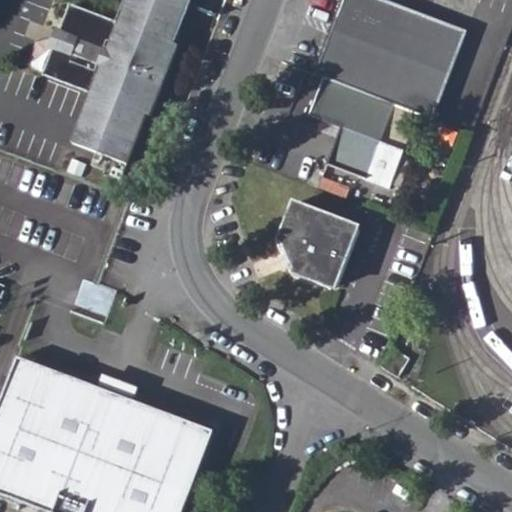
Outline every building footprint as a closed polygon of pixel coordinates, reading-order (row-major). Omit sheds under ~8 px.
[(128,0),(121,19),(76,2),(69,5),(60,30),(69,32),(64,46),(55,43),(46,67),(49,73),(94,90),(75,141),(129,162),(149,110),(153,112),(179,41),(175,39),(190,0),(128,0)] [(350,2),(317,91),(327,95),(372,112),(395,120),(405,124),(436,135),(469,46),(350,2)] [(69,32),(60,30),(55,43),(64,46),(69,32)] [(372,112),(327,95),(315,127),(320,139),(339,147),(328,180),(327,182),(392,205),(406,167),(392,161),(382,158),(395,120),(372,112)] [(405,124),(395,120),(382,158),(392,161),(405,124)] [(300,262),(295,276),(339,291),(363,225),(293,199),(276,246),(287,250),(300,262)] [(409,362),(388,353),(378,374),(398,385),(409,362)] [(19,359),(0,411),(0,495),(46,511),(186,511),(216,430),(131,399),(133,393),(107,383),(104,390),(19,359)]
